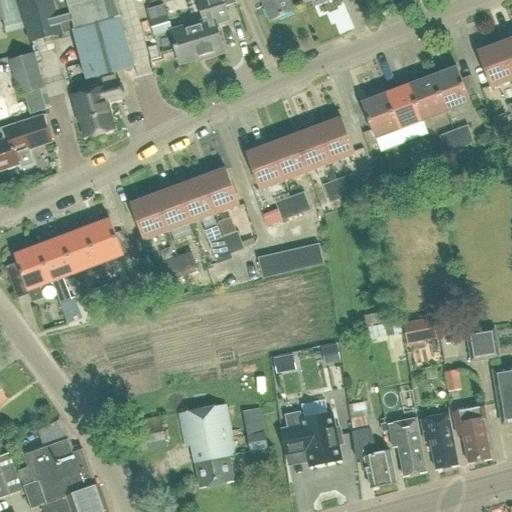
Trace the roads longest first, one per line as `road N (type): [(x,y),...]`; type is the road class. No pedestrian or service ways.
road 1 (residential): [(0,220),(330,59),(481,0)]
road 2 (residential): [(130,511),(99,449),(0,310)]
